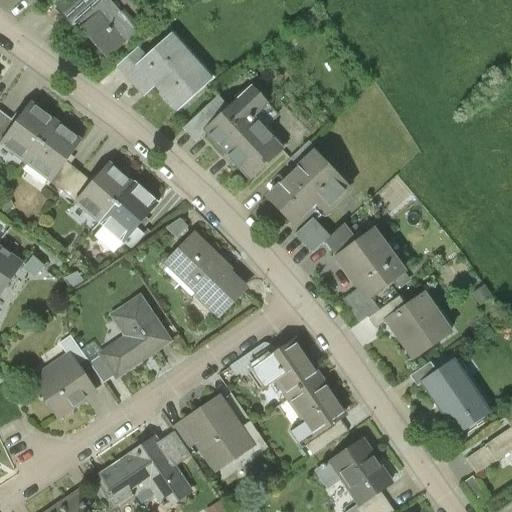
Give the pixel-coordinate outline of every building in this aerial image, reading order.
[(56,0),(52,4),(53,5),(55,4),(68,20),(67,21),(68,22),(72,19),(106,58),(136,32),(108,0),(56,0)] [(200,71),(168,36),(143,59),(141,61),(149,70),(144,75),(149,81),(176,112),(203,88),(193,77),(200,71)] [(135,51),(116,68),(137,91),(149,81),(144,75),(149,70),(141,61),(143,59),(135,51)] [(228,108),(204,130),(206,132),(250,180),(282,150),(252,118),(267,105),(251,87),(228,108)] [(218,97),(184,129),(196,142),(206,132),(204,130),(228,108),(218,97)] [(14,123),(0,141),(0,145),(24,164),(56,123),(30,103),(14,123)] [(0,141),(14,123),(0,111),(0,141)] [(56,123),(24,164),(50,184),(66,162),(81,142),(56,123)] [(309,141),(290,159),(297,167),(312,153),(313,154),(317,150),(309,141)] [(297,167),(266,197),(292,224),(315,202),(324,211),(347,189),(313,154),(312,153),(297,167)] [(79,173),(66,162),(50,184),(62,193),(79,173)] [(92,184),(75,205),(98,224),(132,185),(109,165),(92,184)] [(92,184),(79,173),(62,193),(75,205),(92,184)] [(158,206),(133,184),(132,185),(98,224),(122,244),(123,242),(139,224),(141,225),(147,219),(158,206)] [(139,224),(123,242),(133,250),(148,232),(145,229),(151,222),(147,219),(141,225),(139,224)] [(314,219),(296,235),(312,253),(324,242),(329,237),(314,219)] [(348,230),(344,224),(329,237),(324,242),(336,258),(363,238),(354,225),(348,230)] [(363,238),(336,258),(367,301),(404,275),(373,231),(363,238)] [(194,234),(161,267),(217,323),(251,289),(194,234)] [(0,295),(23,264),(0,248),(0,295)] [(406,308),(385,322),(386,323),(413,361),(450,334),(423,296),(406,308)] [(398,297),(367,318),(375,331),(386,323),(385,322),(406,308),(398,297)] [(170,345),(140,299),(112,318),(126,339),(99,357),(100,358),(113,378),(115,381),(137,366),(135,362),(152,351),(155,355),(170,345)] [(0,302),(0,329),(13,312),(0,302)] [(85,360),(70,337),(58,345),(67,357),(68,356),(76,367),(85,360)] [(269,356),(247,372),(247,373),(260,391),(276,381),(288,400),(319,379),(293,340),(269,356)] [(261,345),(229,367),(238,380),(247,373),(247,372),(269,356),(261,345)] [(67,357),(53,367),(56,372),(35,386),(57,418),(94,393),(76,367),(68,356),(67,357)] [(113,378),(100,358),(89,365),(103,386),(113,378)] [(437,373),(421,384),(422,384),(456,434),(489,411),(454,361),(437,373)] [(430,362),(410,376),(418,387),(422,384),(421,384),(437,373),(430,362)] [(319,379),(288,400),(314,438),(340,420),(345,417),(319,379)] [(241,431),(220,400),(184,424),(183,424),(195,442),(216,473),(251,449),(253,448),(241,431)] [(511,417),(505,422),(510,429),(486,445),(486,446),(467,459),(477,475),(497,462),(497,463),(511,452),(511,417)] [(314,438),(304,444),(312,456),(348,432),(340,420),(314,438)] [(195,442),(183,424),(184,424),(183,422),(172,430),(185,448),(195,442)] [(266,447),(250,424),(241,431),(253,448),(251,449),(255,455),(266,447)] [(174,433),(156,446),(171,468),(190,456),(174,433)] [(154,442),(100,479),(118,505),(150,483),(165,506),(187,491),(171,468),(156,446),(154,442)] [(362,442),(316,473),(327,490),(341,481),(359,507),(380,493),(391,485),(362,442)] [(100,480),(88,462),(78,469),(90,486),(100,480)] [(92,511),(79,492),(49,511),(92,511)] [(359,507),(351,511),(393,511),(380,493),(359,507)]
